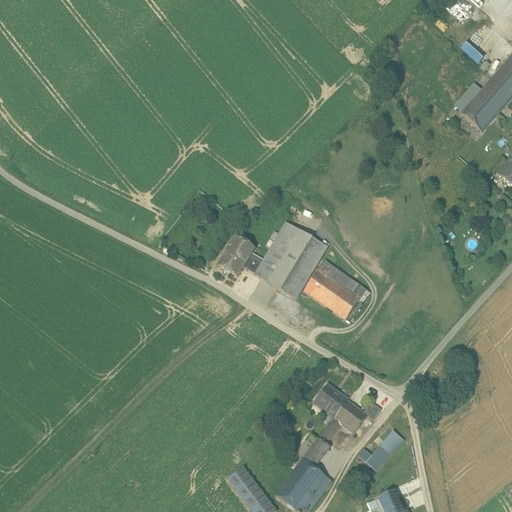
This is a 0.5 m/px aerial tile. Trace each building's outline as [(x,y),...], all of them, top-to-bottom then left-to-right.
[(485,58),(467,43),(461,50),(479,65),(485,58)] [(511,56),(461,115),(482,134),(511,99),(511,56)] [(511,157),(496,176),(511,189),(511,157)] [(263,261),(252,254),(243,269),(254,276),(295,301),(327,249),(285,224),(263,261)] [(253,249),(235,238),(217,266),(237,278),(243,269),(252,254),(255,250),(253,249)] [(324,263),(303,293),(345,323),(358,304),(366,293),(324,263)] [(363,413),(326,386),(313,404),(333,419),(340,425),(354,435),(367,417),(363,413)] [(381,411),(370,403),(363,413),(367,417),(373,422),(381,411)] [(333,419),(318,440),(325,446),(340,425),(333,419)] [(393,432),(371,457),(364,450),(358,457),(376,473),(403,442),(393,432)] [(310,434),(294,456),(302,461),(318,440),(310,434)] [(302,461),(275,497),(294,511),(302,511),(327,480),(314,470),(329,449),(325,446),(318,440),(302,461)] [(274,511),(242,469),(227,480),(251,511),(274,511)] [(402,511),(393,492),(377,500),(383,511),(402,511)]
